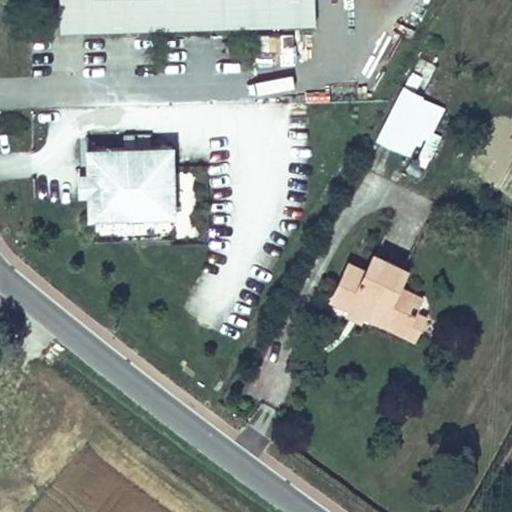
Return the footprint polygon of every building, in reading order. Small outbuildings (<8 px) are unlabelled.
[(57,0),(59,31),(314,24),(313,0),(57,0)] [(50,69),(153,68),(153,41),(50,42),(50,69)] [(430,139),(445,104),(399,84),(374,140),(409,156),(419,134),(430,139)] [(170,145),(85,147),(86,170),(87,192),(87,215),(171,213),(170,145)] [(77,192),(87,192),(86,170),(77,170),(77,192)] [(332,257),(320,284),(336,292),(332,300),(348,308),(364,315),(370,306),(392,316),(398,303),(402,294),(379,282),(383,276),(390,259),(358,245),(349,265),(332,257)] [(379,282),(402,294),(406,286),(383,276),(379,282)] [(336,292),(320,284),(316,292),(332,300),(336,292)] [(224,297),(212,328),(236,337),(248,307),(224,297)] [(344,317),(348,308),(332,300),(328,310),(344,317)] [(370,306),(364,315),(398,330),(408,307),(398,303),(392,316),(370,306)]
